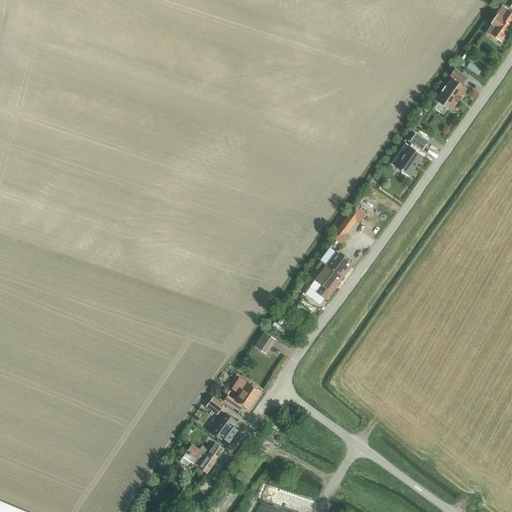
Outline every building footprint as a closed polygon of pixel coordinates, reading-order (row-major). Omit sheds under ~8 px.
[(499,39),(502,41),(511,27),(510,26),(511,23),(511,12),(503,6),(497,15),(499,16),(493,24),(496,27),(490,35),(498,41),(499,39)] [(456,70),(452,76),(464,84),(468,78),(456,70)] [(452,110),(457,103),(458,103),(462,97),(467,89),(453,79),(448,87),(446,87),(443,92),(444,93),(438,101),(452,110)] [(396,167),(409,176),(423,157),(418,153),(421,149),(423,151),(428,144),(416,136),(411,142),(413,143),(410,147),(406,144),(401,152),(405,155),(396,167)] [(356,220),(360,223),(366,216),(356,208),(334,237),(344,245),(350,237),(345,234),(356,220)] [(326,300),(353,265),(337,253),(327,265),(322,262),(318,267),(321,270),(320,272),(322,273),(320,275),(317,273),(316,275),(319,277),(316,281),(323,286),(318,293),(326,300)] [(312,285),(316,277),(310,274),(306,282),(312,285)] [(265,333),(256,347),(268,355),(277,341),(265,333)] [(242,407),(248,411),(260,392),(247,383),(247,384),(241,380),(233,391),(239,395),(235,401),(227,396),(223,401),(239,412),(242,407)] [(224,406),(213,397),(205,407),(211,412),(214,409),(219,413),(224,406)] [(225,414),(211,433),(221,440),(222,438),(228,443),(237,431),(231,426),(234,421),(225,414)] [(196,438),(186,431),(182,437),(192,444),(196,438)] [(205,441),(209,444),(208,447),(210,449),(209,451),(202,447),(199,450),(215,461),(223,449),(214,443),(215,442),(207,436),(205,438),(206,439),(205,441)] [(191,445),(186,453),(180,462),(186,466),(190,463),(197,468),(195,472),(200,475),(202,471),(206,474),(215,461),(199,450),(199,451),(191,445)] [(160,482),(156,490),(162,492),(165,485),(161,483),(160,482)] [(177,489),(171,498),(180,503),(186,495),(177,489)] [(0,511),(24,511),(0,502),(0,511)] [(174,511),(179,506),(174,502),(166,511),(174,511)]
